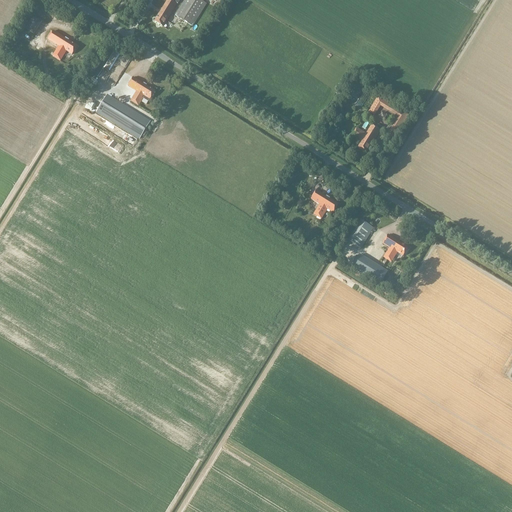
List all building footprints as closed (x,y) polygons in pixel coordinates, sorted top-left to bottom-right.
[(177,5),(174,3),(174,2),(178,4),(180,0),(170,0),(171,0),(170,1),(168,0),(167,0),(154,22),(163,27),(177,5)] [(193,26),(207,4),(200,0),(184,0),(175,15),(193,26)] [(34,34),(43,21),(33,14),(24,27),(34,34)] [(72,54),(77,46),(53,31),(48,39),(59,46),(53,56),(60,60),(66,51),(72,54)] [(29,74),(35,65),(24,58),(18,68),(29,74)] [(150,99),(155,91),(133,77),(128,86),(136,91),(130,101),(138,106),(144,96),(150,99)] [(107,95),(96,112),(140,139),(150,122),(107,95)] [(372,113),(379,102),(375,100),(369,111),(372,113)] [(384,121),(387,116),(382,112),(378,118),(384,121)] [(365,117),(362,121),(358,126),(361,128),(368,119),(365,117)] [(366,152),(380,130),(371,125),(366,134),(356,128),(351,135),(361,142),(358,147),(366,152)] [(95,138),(99,132),(88,126),(84,132),(95,138)] [(303,192),(306,187),(301,184),(298,189),(303,192)] [(333,213),(339,204),(316,191),(311,199),(320,204),(314,214),(322,219),(328,209),(333,213)] [(361,221),(349,241),(361,249),(371,232),(372,233),(375,229),(361,221)] [(403,256),(409,247),(388,235),(383,243),(390,248),(384,257),(392,262),(398,252),(403,256)] [(378,248),(377,251),(373,249),(370,254),(377,258),(382,250),(378,248)] [(360,255),(352,268),(380,285),(388,272),(384,270),(360,255)]
